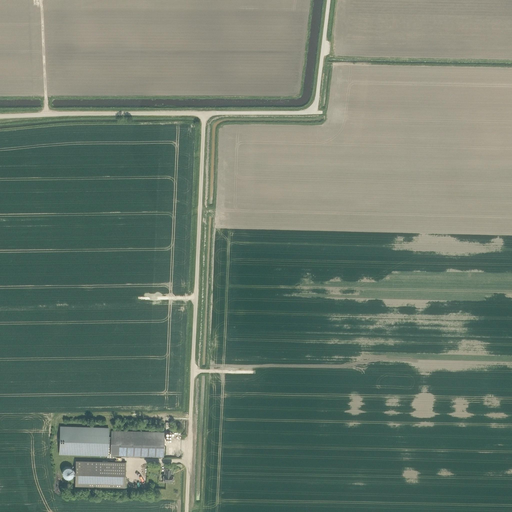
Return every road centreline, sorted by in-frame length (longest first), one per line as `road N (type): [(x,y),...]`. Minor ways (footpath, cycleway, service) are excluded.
road 1 (unclassified): [(186,511),(203,114)]
road 2 (unclassified): [(203,114),(313,109),(328,0)]
road 3 (unclassified): [(203,114),(0,116)]
